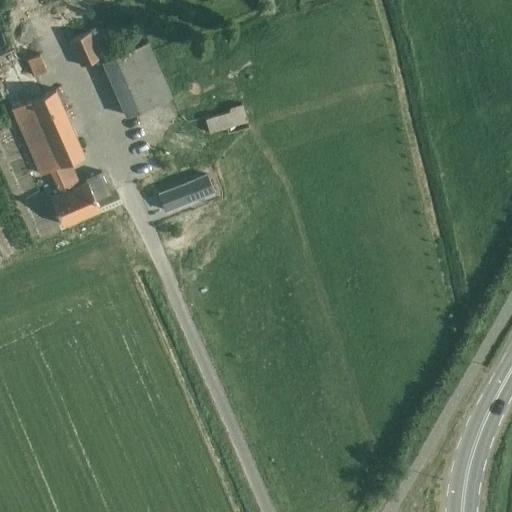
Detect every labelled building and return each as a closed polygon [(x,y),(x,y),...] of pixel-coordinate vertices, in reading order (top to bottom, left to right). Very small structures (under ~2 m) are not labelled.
[(80,64),(108,51),(104,42),(96,46),(89,32),(69,41),(80,64)] [(145,39),(101,59),(126,116),(170,96),(145,39)] [(34,75),(46,70),(39,54),(27,59),(34,75)] [(91,189),(105,183),(100,171),(85,178),(86,181),(79,184),(69,161),(84,155),(55,89),(12,108),(41,173),(49,170),(60,193),(50,197),(63,225),(100,209),(91,189)] [(209,132),(246,121),(241,104),(228,108),(229,111),(205,119),(209,132)] [(206,173),(157,193),(164,209),(213,189),(206,173)]
